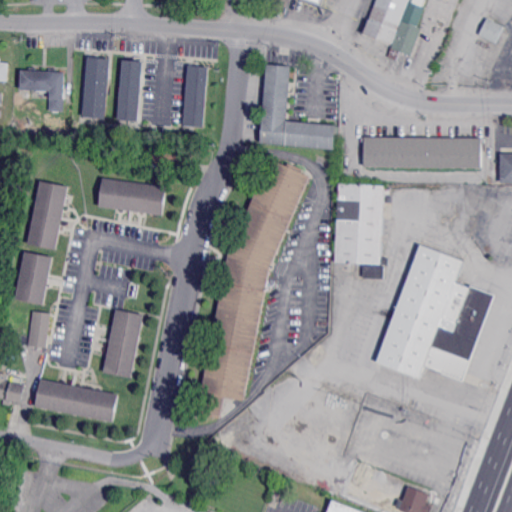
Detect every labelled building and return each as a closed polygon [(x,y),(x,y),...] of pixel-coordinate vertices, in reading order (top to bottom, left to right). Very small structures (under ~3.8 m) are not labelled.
[(411,56),(400,52),(397,61),(388,57),(393,45),(364,34),(376,0),(410,0),(410,2),(426,8),(418,27),(422,28),(411,56)] [(495,41),(480,34),(488,18),(503,25),(495,41)] [(1,61),(10,62),(8,81),(0,80),(0,57),(1,58),(1,61)] [(107,119),(84,117),(90,57),(113,59),(107,119)] [(140,122),(120,120),(125,59),(145,61),(140,122)] [(204,128),(184,126),(190,65),(209,67),(204,128)] [(337,149),(261,143),(266,65),(290,66),(287,121),(339,125),(337,149)] [(66,112),(50,111),(52,91),(22,89),(23,70),(66,72),(65,99),(67,99),(66,112)] [(25,126),(20,120),(26,115),(30,121),(25,126)] [(483,168),(365,167),(365,137),(483,139),(483,168)] [(153,162),(178,163),(178,150),(154,149),(153,162)] [(511,183),(502,183),(502,154),(511,154),(511,183)] [(288,165),(289,163),(305,170),(304,173),(311,177),(270,269),(244,401),(225,397),(221,419),(197,414),(228,256),(272,158),(288,165)] [(162,215),(98,207),(102,177),(166,185),(162,215)] [(55,250),(28,244),(41,181),(68,187),(55,250)] [(390,265),(336,262),(341,183),(387,186),(383,257),(391,258),(390,265)] [(466,381),(427,366),(422,379),(378,363),(423,244),(466,261),(459,280),(463,282),(498,295),(466,381)] [(43,305),(14,299),(24,251),(53,257),(43,305)] [(386,279),(365,278),(366,266),(387,267),(386,279)] [(132,378),(103,372),(116,308),(145,314),(132,378)] [(46,347),(29,345),(33,311),(50,313),(46,347)] [(15,381),(16,376),(24,377),(22,383),(27,384),(23,402),(14,400),(13,404),(4,402),(5,398),(0,397),(0,371),(8,373),(7,379),(15,381)] [(112,421),(35,405),(41,378),(118,394),(112,421)] [(428,503),(433,505),(430,511),(406,511),(396,508),(398,505),(393,504),(395,497),(405,501),(410,486),(432,494),(428,503)] [(329,511),(334,499),(367,511),(329,511)]
